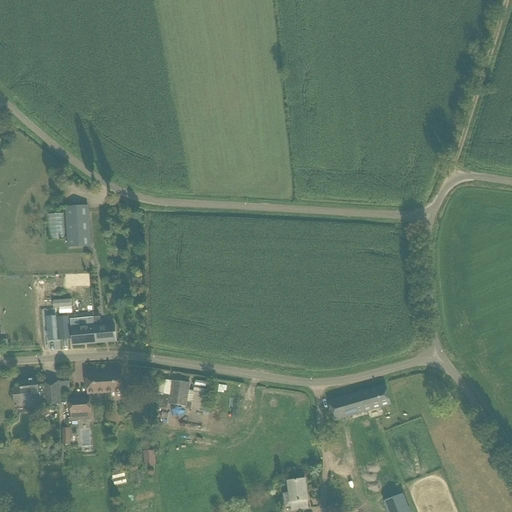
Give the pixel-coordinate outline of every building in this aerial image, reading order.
[(66,207),(66,217),(69,247),(91,245),(88,216),(88,206),(66,207)] [(49,238),(64,237),(63,213),(48,214),(49,238)] [(79,271),(79,254),(29,256),(30,272),(79,271)] [(81,316),(95,315),(94,291),(80,292),(81,316)] [(47,292),(47,306),(74,305),(74,292),(47,292)] [(56,316),(46,317),(48,341),(58,340),(56,316)] [(92,326),(94,343),(116,341),(114,324),(101,326),(100,317),(93,318),(94,326),(92,326)] [(68,318),(58,318),(60,340),(70,339),(68,318)] [(72,345),(94,343),(92,326),(71,329),(72,345)] [(122,372),(104,373),(105,393),(123,392),(122,372)] [(87,394),(105,393),(104,373),(86,374),(87,394)] [(13,389),(15,403),(32,402),(32,394),(38,393),(38,392),(40,392),(41,400),(47,399),(47,404),(61,403),(59,382),(45,383),(45,384),(37,385),(37,379),(21,381),(21,388),(13,389)] [(173,381),(169,404),(185,407),(189,384),(173,381)] [(385,385),(328,402),(334,421),(361,413),(377,409),(391,405),(385,385)] [(90,398),(70,399),(71,421),(91,420),(90,398)] [(71,445),(71,428),(62,428),(62,445),(71,445)] [(154,451),(143,452),(145,467),(156,466),(154,451)] [(113,476),(116,484),(128,481),(126,472),(113,476)] [(288,481),(291,504),(292,510),(308,508),(304,479),(288,481)] [(384,501),(387,511),(410,511),(403,494),(384,501)]
